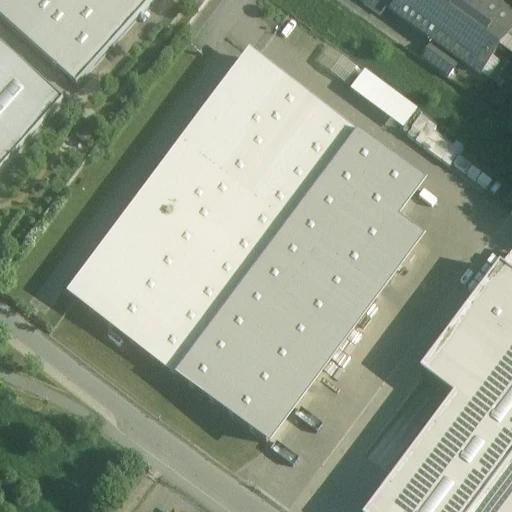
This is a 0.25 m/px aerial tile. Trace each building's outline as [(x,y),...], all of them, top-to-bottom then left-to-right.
[(0,0),(0,21),(77,90),(157,0),(0,0)] [(511,29),(511,22),(479,0),(409,0),(398,17),(480,76),(511,29)] [(0,174),(60,107),(0,54),(0,174)] [(359,139),(255,63),(75,304),(176,387),(359,139)] [(407,132),(422,113),(370,73),(355,92),(407,132)] [(482,193),(497,174),(424,120),(409,139),(482,193)] [(435,195),(359,139),(176,387),(274,459),(426,252),(404,236),(435,195)] [(374,511),(511,511),(511,257),(422,379),(455,404),(374,511)]
